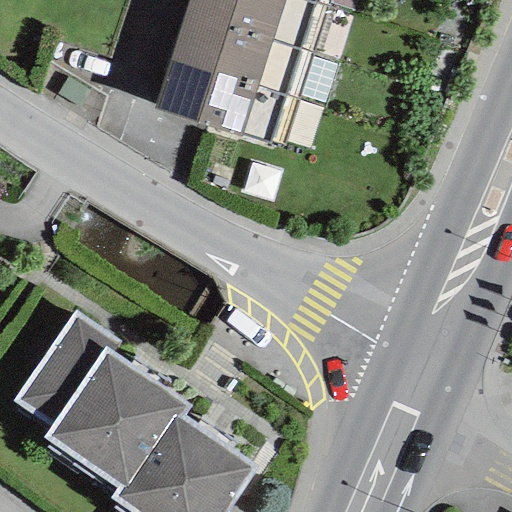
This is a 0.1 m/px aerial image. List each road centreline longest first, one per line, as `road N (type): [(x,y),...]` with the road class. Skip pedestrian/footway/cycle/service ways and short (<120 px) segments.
road 1 (residential): [(0,107),(418,370)]
road 2 (secondary): [(511,136),(418,370)]
road 3 (secondary): [(418,370),(355,511)]
